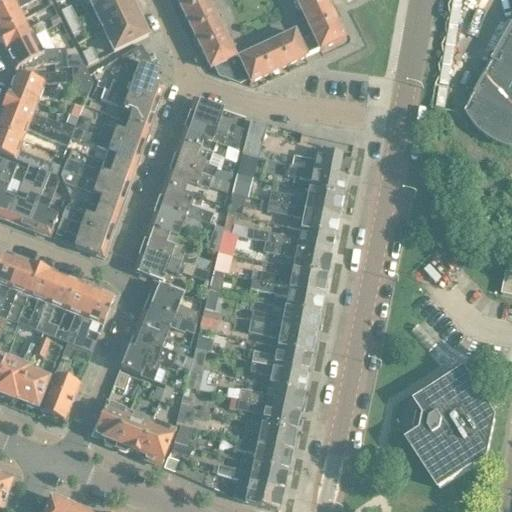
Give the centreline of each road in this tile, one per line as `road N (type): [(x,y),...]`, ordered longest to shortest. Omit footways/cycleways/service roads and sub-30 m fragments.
road 1 (tertiary): [(323,511),(401,122)]
road 2 (residential): [(183,80),(247,102),(401,122)]
road 3 (residential): [(118,277),(183,80)]
road 4 (residential): [(66,467),(126,311),(118,277)]
road 5 (residential): [(118,277),(0,231)]
road 6 (unclassified): [(182,511),(66,467)]
road 7 (tertiary): [(401,122),(422,0)]
